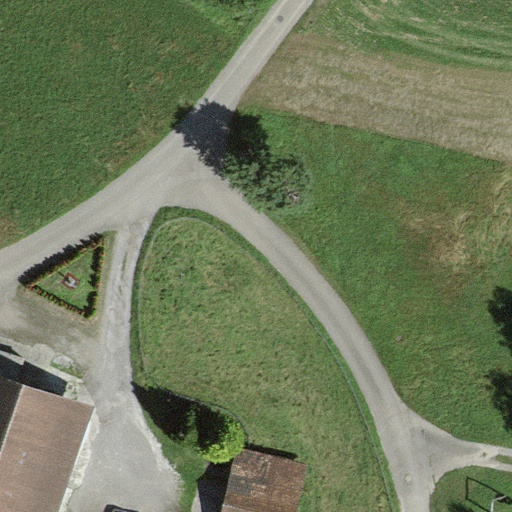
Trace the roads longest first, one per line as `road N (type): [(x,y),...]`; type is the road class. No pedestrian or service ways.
road 1 (track): [(416,511),(403,458),(338,321),(281,250),(181,163),(290,0)]
road 2 (track): [(0,272),(181,163)]
road 3 (track): [(388,422),(463,456),(511,466)]
